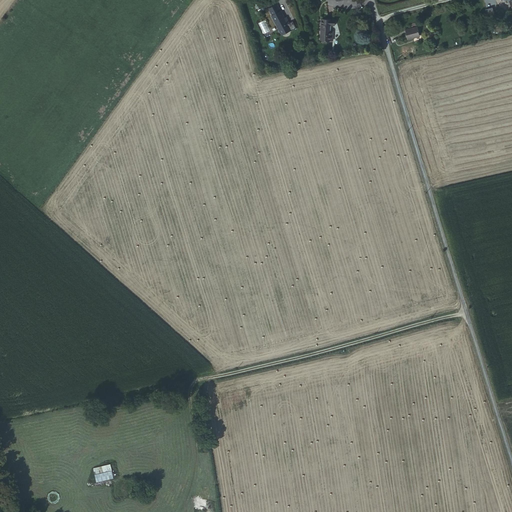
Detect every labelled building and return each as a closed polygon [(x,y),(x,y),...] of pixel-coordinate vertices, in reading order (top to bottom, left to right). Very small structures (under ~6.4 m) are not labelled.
[(288,18),(284,10),(282,11),(280,4),(271,8),(274,15),(273,16),(279,30),(290,25),(286,19),(288,18)] [(337,41),(337,36),(335,36),(335,31),(336,24),(338,24),(338,18),(324,17),(324,30),(325,30),(324,40),(337,41)] [(264,33),(269,31),(264,21),(258,24),(264,33)] [(293,23),(279,30),(282,36),(291,32),(292,33),(296,31),(293,23)] [(421,27),(408,30),(411,40),(418,39),(417,37),(423,36),(421,27)] [(102,472),(104,478),(118,474),(117,468),(102,472)] [(157,480),(158,487),(177,484),(176,477),(157,480)] [(69,497),(75,495),(82,494),(80,481),(79,481),(73,483),(75,489),(68,491),(69,497)] [(50,495),(57,493),(63,491),(62,488),(65,487),(65,485),(64,483),(54,486),(55,490),(50,491),(48,492),(49,494),(50,495)]
